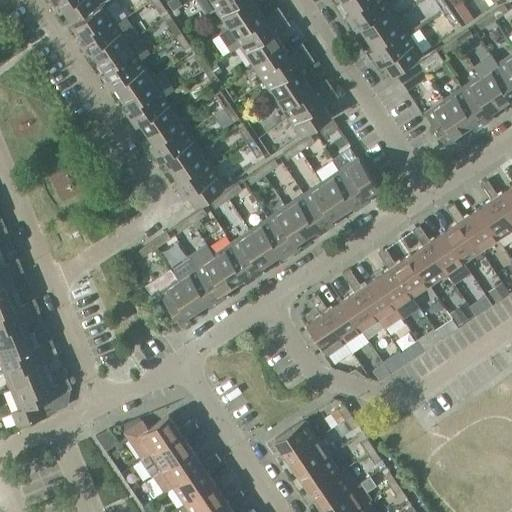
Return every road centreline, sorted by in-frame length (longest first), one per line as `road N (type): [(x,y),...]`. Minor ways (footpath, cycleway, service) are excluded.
road 1 (residential): [(49,287),(171,206),(31,0)]
road 2 (residential): [(179,363),(429,192)]
road 3 (residential): [(429,192),(302,0)]
road 4 (residential): [(277,511),(179,363)]
road 5 (residential): [(0,163),(49,287)]
road 6 (residential): [(49,287),(102,404)]
